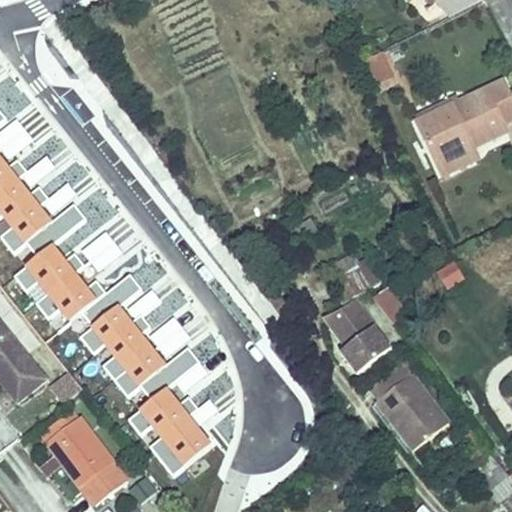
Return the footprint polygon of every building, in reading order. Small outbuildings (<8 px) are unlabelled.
[(383,92),(401,82),(387,57),(369,67),(383,92)] [(418,123),(438,164),(473,147),(506,131),(503,124),(511,118),(511,99),(503,82),(452,106),(418,123)] [(153,447),(177,476),(215,446),(192,418),(204,409),(194,397),(183,406),(171,391),(205,363),(193,348),(169,367),(144,336),(155,327),(146,315),(134,324),(123,309),(147,290),(135,275),(111,294),(100,282),(91,289),(79,274),(88,266),(79,255),(69,263),(56,246),(90,220),(78,205),(55,223),(44,208),(54,200),(45,188),(34,196),(22,181),(33,173),(22,160),(12,168),(0,153),(0,126),(10,119),(0,106),(0,220),(7,215),(18,230),(6,239),(18,253),(29,245),(41,260),(18,278),(30,292),(42,282),(52,295),(40,305),(52,320),(63,311),(72,323),(83,314),(96,330),(85,339),(97,354),(108,345),(119,358),(108,367),(131,397),(143,387),(155,402),(132,420),(144,435),(156,426),(165,438),(153,447)] [(473,147),(438,164),(443,175),(478,158),(473,147)] [(340,295),(345,304),(371,289),(376,286),(369,274),(374,270),(367,259),(330,282),(338,294),(340,295)] [(392,327),(410,316),(392,287),(374,299),(392,327)] [(351,349),(344,354),(361,376),(395,349),(359,304),(327,320),(351,349)] [(0,322),(0,379),(19,403),(46,380),(0,322)] [(455,420),(405,363),(373,390),(422,448),(455,420)] [(64,407),(84,391),(70,374),(50,390),(64,407)] [(58,425),(43,435),(98,507),(130,483),(82,420),(64,433),(58,425)] [(165,490),(154,477),(131,494),(141,509),(165,490)] [(159,511),(173,501),(165,490),(141,509),(141,511),(139,511),(159,511)] [(374,511),(406,511),(392,496),(374,511)]
